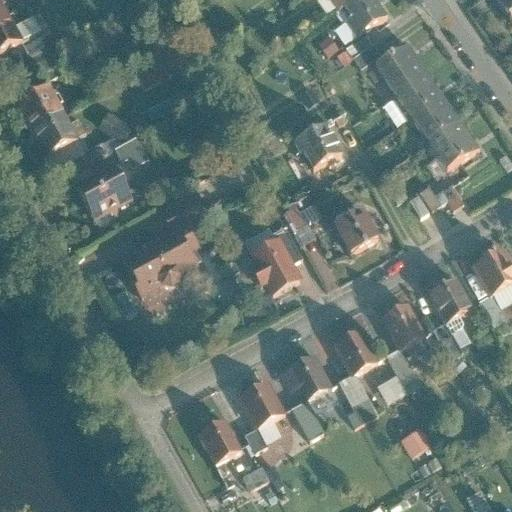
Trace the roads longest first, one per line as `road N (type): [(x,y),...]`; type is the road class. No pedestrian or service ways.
road 1 (residential): [(511,208),(361,301),(143,415)]
road 2 (residential): [(0,161),(143,415)]
road 3 (residential): [(511,121),(430,0)]
